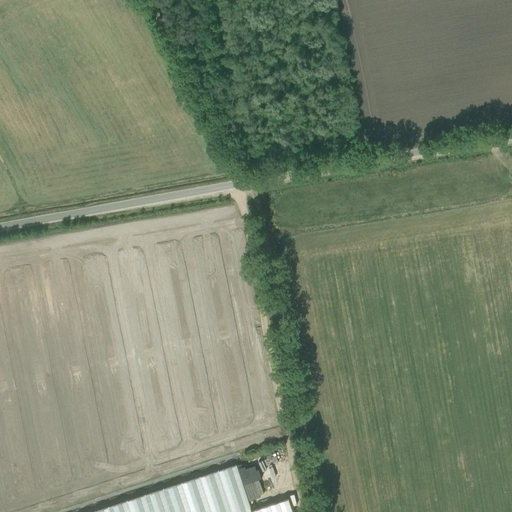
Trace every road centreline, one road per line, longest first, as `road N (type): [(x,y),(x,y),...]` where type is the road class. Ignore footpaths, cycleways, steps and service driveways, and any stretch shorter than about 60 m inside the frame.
road 1 (track): [(317,511),(260,207),(243,183)]
road 2 (track): [(243,183),(301,511)]
road 3 (unclassified): [(243,183),(511,135)]
road 4 (unclassified): [(243,183),(0,226)]
road 5 (track): [(243,183),(148,0)]
